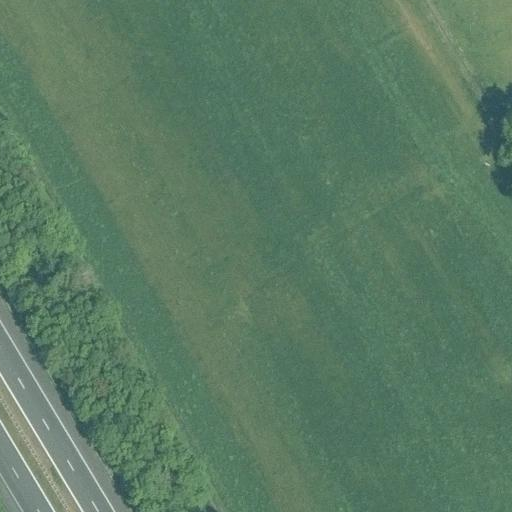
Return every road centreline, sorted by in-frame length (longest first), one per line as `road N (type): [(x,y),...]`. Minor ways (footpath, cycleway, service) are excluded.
road 1 (track): [(211,511),(0,142)]
road 2 (motorway): [(95,511),(0,352)]
